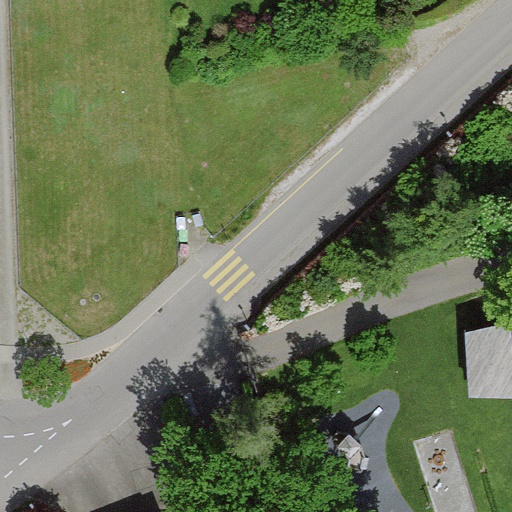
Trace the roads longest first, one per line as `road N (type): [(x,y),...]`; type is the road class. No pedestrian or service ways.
road 1 (residential): [(18,463),(103,408),(511,24)]
road 2 (residential): [(0,266),(4,434)]
